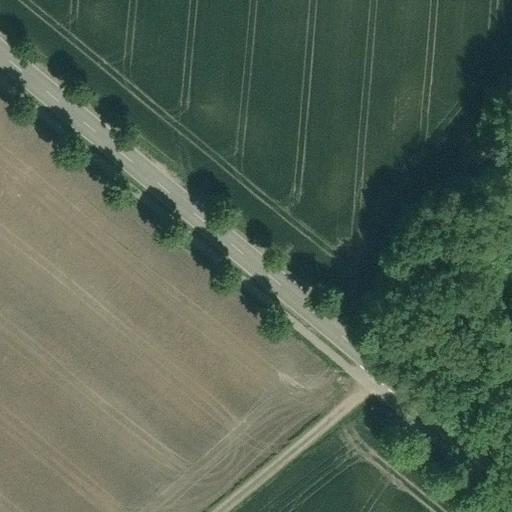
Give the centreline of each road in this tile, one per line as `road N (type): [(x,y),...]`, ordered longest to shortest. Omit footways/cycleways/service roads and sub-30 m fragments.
road 1 (tertiary): [(0,58),(511,481)]
road 2 (track): [(382,377),(223,511)]
